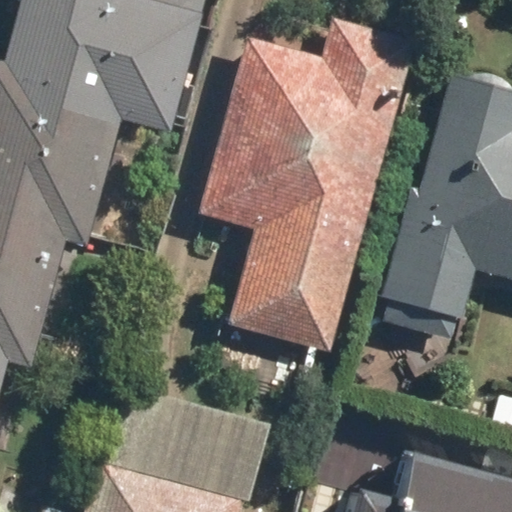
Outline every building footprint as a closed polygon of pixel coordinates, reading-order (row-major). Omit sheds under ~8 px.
[(194,0),(13,0),(0,39),(0,393),(12,361),(111,114),(168,125),(194,0)] [(406,34),(333,15),(322,59),(252,41),(207,216),(255,228),(231,320),(326,344),(406,34)] [(511,82),(449,60),(385,295),(472,319),(484,275),(511,280),(511,82)] [(232,511),(255,411),(129,398),(102,511),(232,511)] [(511,511),(511,486),(370,450),(354,511),(511,511)]
